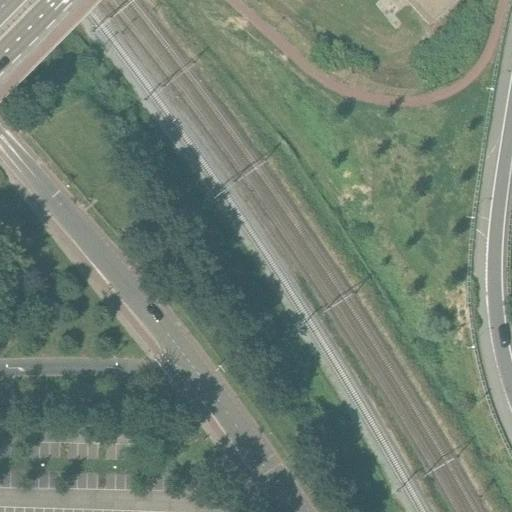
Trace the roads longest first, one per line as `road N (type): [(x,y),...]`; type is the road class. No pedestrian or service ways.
road 1 (residential): [(192,368),(0,138)]
road 2 (trunk): [(511,110),(493,299),(511,394)]
road 3 (primary): [(0,369),(192,368)]
road 4 (tertiary): [(294,511),(192,368)]
